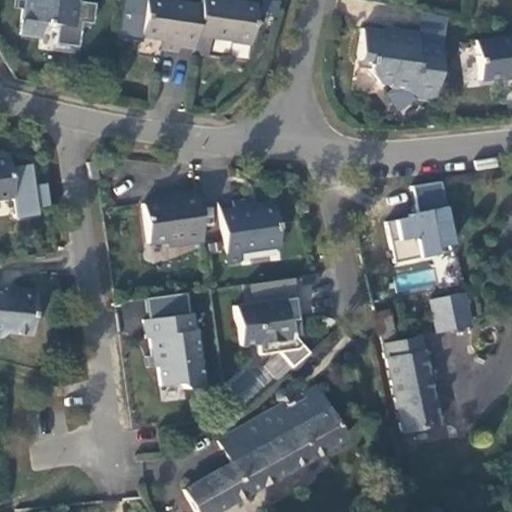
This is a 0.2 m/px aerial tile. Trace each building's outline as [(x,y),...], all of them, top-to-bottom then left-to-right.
[(21,0),(17,35),(39,38),(41,23),(56,25),(53,44),(76,47),(80,23),(90,24),(93,4),(77,2),(77,0),(21,0)] [(178,46),(193,48),(195,33),(199,6),(156,0),(144,0),(139,35),(162,39),(160,49),(177,51),(178,46)] [(195,33),(210,36),(230,39),(230,41),(249,44),(255,5),(233,2),(233,0),(199,0),(199,6),(195,33)] [(420,12),(416,34),(415,44),(441,49),(446,17),(420,12)] [(377,82),(388,83),(388,86),(389,86),(389,89),(383,93),(396,111),(414,98),(433,102),(441,49),(415,44),(416,34),(383,28),(382,31),(360,28),(355,59),(368,62),(367,69),(377,82)] [(192,53),(207,55),(210,36),(195,33),(193,48),(192,53)] [(511,36),(473,41),(477,81),(511,77),(511,36)] [(0,198),(11,197),(15,217),(37,214),(36,207),(47,205),(44,184),(32,186),(29,164),(7,167),(6,157),(0,157),(0,198)] [(98,160),(86,163),(89,180),(96,178),(101,177),(98,160)] [(201,241),(195,190),(178,192),(179,197),(153,201),(140,202),(146,244),(179,239),(180,244),(201,241)] [(415,191),(393,195),(395,208),(417,204),(415,191)] [(179,197),(178,192),(152,196),(153,201),(179,197)] [(238,250),(277,245),(272,205),(250,208),(248,196),(231,199),(232,207),(217,209),(225,262),(240,260),(238,250)] [(395,272),(396,288),(435,287),(434,271),(395,272)] [(264,302),(294,298),(291,278),(261,282),(264,302)] [(29,335),(33,291),(3,288),(3,292),(0,292),(0,337),(1,337),(6,333),(29,335)] [(428,300),(436,333),(469,326),(462,293),(428,300)] [(290,367),(307,353),(294,337),(291,320),(297,320),(294,298),(264,302),(232,306),(237,345),(256,343),(257,355),(277,352),(290,367)] [(201,385),(191,313),(142,320),(144,338),(148,337),(152,367),(156,366),(159,385),(177,382),(183,388),(201,385)] [(384,358),(399,432),(437,424),(418,336),(395,342),(388,315),(374,318),(378,335),(384,358)] [(215,511),(345,438),(315,385),(300,393),(303,398),(296,403),(292,397),(292,394),(290,391),(287,389),(284,388),(280,390),(276,394),(276,399),(277,401),(279,404),(216,441),(229,462),(181,490),(193,511),(215,511)]
